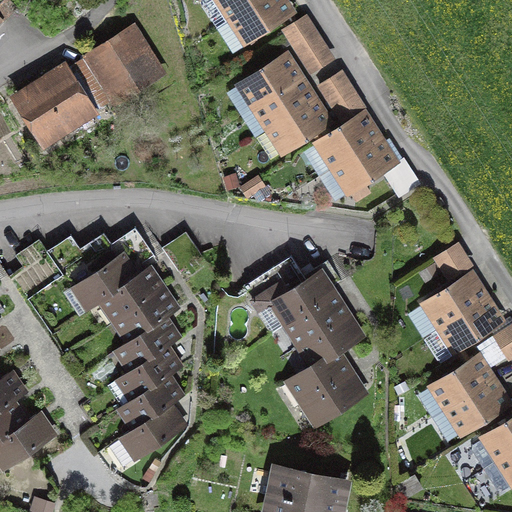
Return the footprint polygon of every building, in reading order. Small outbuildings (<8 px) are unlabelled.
[(214,0),(229,22),(263,0),(214,0)] [(263,0),(229,22),(246,48),(299,14),(289,0),(263,0)] [(0,40),(19,22),(0,1),(0,40)] [(307,14),(283,29),(312,75),(336,59),(307,14)] [(117,113),(182,74),(149,18),(84,57),(88,64),(116,110),(117,113)] [(253,110),(306,76),(289,49),(236,83),(253,110)] [(25,101),(53,148),(116,110),(88,64),(25,101)] [(342,69),(318,85),(344,125),(368,109),(342,69)] [(253,110),(269,135),(322,102),(306,76),(253,110)] [(269,135),(282,156),(336,123),(322,102),(269,135)] [(332,170),(385,136),(368,109),(344,125),(315,143),(332,170)] [(332,170),(349,195),(402,161),(385,136),(332,170)] [(136,228),(124,235),(140,259),(151,251),(136,228)] [(186,232),(175,240),(190,263),(202,255),(186,232)] [(105,233),(92,241),(108,264),(121,256),(112,243),(105,233)] [(71,235),(59,243),(75,266),(86,259),(80,249),(71,235)] [(124,235),(112,243),(121,256),(128,267),(140,259),(124,235)] [(39,239),(27,247),(44,272),(56,264),(47,251),(39,239)] [(175,240),(163,248),(178,270),(190,263),(175,240)] [(92,241),(80,249),(86,259),(96,272),(108,264),(92,241)] [(457,242),(434,258),(449,281),(473,265),(457,242)] [(59,243),(47,251),(56,264),(63,274),(75,266),(59,243)] [(27,247),(15,255),(32,280),(44,272),(27,247)] [(292,255),(279,263),(295,288),(307,280),(292,255)] [(103,297),(134,276),(128,267),(121,256),(108,264),(96,272),(75,286),(89,307),(103,297)] [(316,266),(320,272),(332,291),(343,284),(327,259),(316,266)] [(267,270),(276,285),(279,283),(285,293),(295,288),(279,263),(267,270)] [(117,319),(161,289),(147,268),(134,276),(103,297),(117,319)] [(267,270),(255,278),(264,293),(276,285),(267,270)] [(264,293),(252,300),(273,334),(285,326),(335,296),(332,291),(320,272),(307,280),(295,288),(285,293),(279,283),(276,285),(264,293)] [(421,306),(437,331),(491,297),(475,272),(421,306)] [(252,300),(264,293),(255,278),(243,285),(252,300)] [(130,338),(162,317),(175,309),(161,289),(117,319),(130,338)] [(335,296),(285,326),(299,349),(349,318),(335,296)] [(437,331),(453,357),(507,323),(491,297),(437,331)] [(132,368),(163,347),(177,338),(162,317),(130,338),(117,347),(132,368)] [(340,352),(361,339),(349,318),(299,349),(312,369),(340,352)] [(496,335),(511,360),(511,324),(508,327),(496,335)] [(134,397),(165,376),(178,368),(163,347),(132,368),(120,377),(134,397)] [(312,369),(287,385),(300,407),(353,374),(340,352),(312,369)] [(427,389),(443,415),(498,381),(482,355),(427,389)] [(27,394),(13,373),(4,379),(0,381),(0,411),(15,401),(27,394)] [(300,407),(314,429),(367,396),(353,374),(300,407)] [(136,427),(167,406),(180,398),(165,376),(134,397),(121,406),(136,427)] [(443,415),(459,440),(511,407),(511,403),(498,381),(443,415)] [(0,411),(0,442),(30,423),(15,401),(0,411)] [(167,406),(136,427),(109,445),(123,466),(181,427),(167,406)] [(30,423),(0,442),(0,470),(1,472),(56,436),(42,415),(30,423)] [(511,418),(480,438),(496,464),(511,453),(511,418)] [(511,453),(496,464),(511,488),(511,453)] [(348,511),(355,481),(275,464),(264,511),(348,511)] [(53,511),(55,505),(34,499),(29,511),(53,511)]
